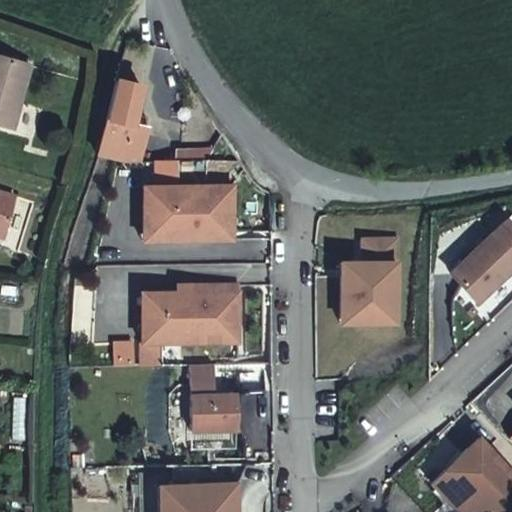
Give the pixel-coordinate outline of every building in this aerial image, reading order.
[(0,58),(0,127),(12,131),(31,68),(0,58)] [(142,86),(116,79),(107,117),(106,120),(105,125),(103,133),(98,150),(97,155),(123,161),(137,161),(137,147),(134,131),(139,132),(141,125),(133,123),(142,86)] [(146,126),(141,125),(139,132),(134,131),(137,147),(137,161),(146,126)] [(209,157),(209,147),(175,147),(175,157),(209,157)] [(152,159),(151,178),(176,179),(177,160),(152,159)] [(235,185),(158,186),(158,228),(235,228),(235,185)] [(158,228),(158,186),(144,186),(144,240),(235,239),(235,228),(158,228)] [(0,235),(3,236),(12,200),(0,197),(0,235)] [(452,271),(477,297),(487,288),(490,292),(511,271),(511,224),(508,220),(452,271)] [(366,260),(357,260),(356,319),(398,319),(399,237),(366,237),(366,260)] [(356,319),(357,260),(344,260),(343,319),(356,319)] [(487,288),(477,297),(480,301),(490,292),(487,288)] [(241,292),(162,293),(162,343),(241,342),(241,292)] [(162,293),(142,293),(142,343),(162,343),(162,293)] [(215,364),(191,364),(191,385),(215,385),(215,364)] [(191,385),(191,395),(215,395),(215,385),(191,385)] [(215,395),(191,395),(192,431),(240,430),(239,395),(215,395)] [(511,475),(475,435),(429,476),(460,511),(477,511),(483,508),(486,511),(501,511),(511,502),(511,475)] [(172,482),(172,511),(236,511),(236,480),(172,482)] [(172,511),(172,482),(157,483),(157,511),(172,511)]
